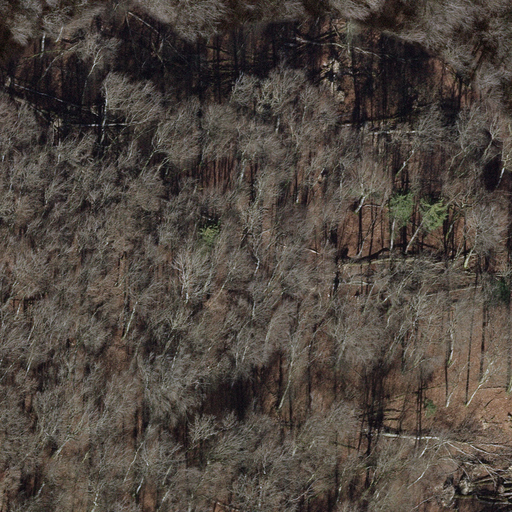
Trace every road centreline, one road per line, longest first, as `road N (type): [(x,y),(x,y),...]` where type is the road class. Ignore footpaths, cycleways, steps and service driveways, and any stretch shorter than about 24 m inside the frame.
road 1 (track): [(501,166),(391,0)]
road 2 (track): [(501,166),(452,0)]
